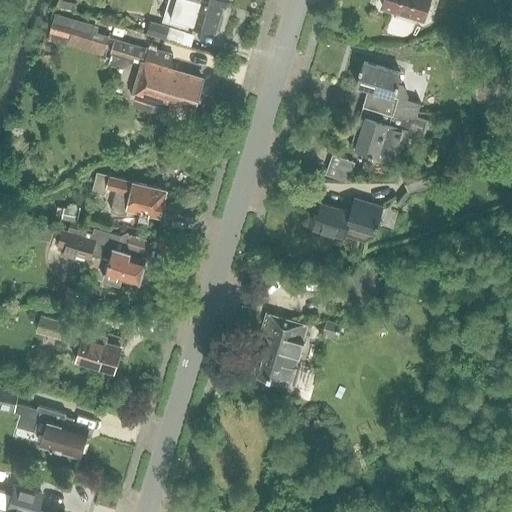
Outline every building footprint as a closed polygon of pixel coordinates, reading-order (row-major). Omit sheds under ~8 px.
[(173,0),(173,4),(191,9),(187,23),(216,31),(223,7),(200,0),(173,0)] [(424,20),(429,0),(384,0),(382,7),(424,20)] [(61,15),(60,21),(55,19),(48,41),(103,58),(109,37),(92,32),(93,28),(80,24),(81,21),(61,15)] [(166,39),(169,28),(150,22),(146,34),(166,39)] [(202,79),(169,69),(173,56),(149,49),(135,97),(161,105),(162,100),(193,109),(202,79)] [(404,85),(399,83),(397,83),(400,73),(364,62),(362,67),(361,67),(359,71),(361,71),(357,85),(374,90),(369,107),(428,126),(430,120),(417,116),(421,104),(408,100),(409,95),(404,85)] [(428,126),(369,107),(366,117),(364,116),(362,125),(357,124),(351,146),(401,162),(405,149),(414,151),(421,148),(428,126)] [(355,163),(333,155),(326,175),(346,182),(349,182),(350,178),(357,180),(359,174),(352,172),(355,163)] [(430,179),(441,176),(436,161),(403,173),(409,191),(432,183),(430,179)] [(160,216),(167,190),(133,182),(97,173),(93,193),(104,196),(105,194),(129,200),(127,208),(160,216)] [(348,224),(360,227),(376,233),(384,207),(356,199),(352,212),(321,202),(314,228),(344,237),(348,224)] [(78,221),(79,210),(63,208),(62,219),(78,221)] [(27,223),(23,233),(41,239),(44,229),(27,223)] [(130,254),(131,252),(132,249),(144,253),(150,234),(124,226),(121,234),(94,226),(92,232),(69,225),(68,230),(61,228),(56,245),(65,248),(62,257),(85,264),(87,257),(90,258),(91,255),(103,258),(103,256),(110,258),(105,272),(106,273),(103,279),(119,284),(121,278),(139,283),(146,259),(130,254)] [(353,305),(383,288),(368,263),(338,280),(353,305)] [(397,275),(387,281),(393,292),(403,285),(397,275)] [(437,278),(418,280),(418,287),(438,285),(437,278)] [(85,311),(90,295),(68,288),(63,304),(85,311)] [(268,343),(259,375),(289,384),(307,325),(267,314),(259,340),(268,343)] [(113,371),(120,345),(106,341),(108,336),(85,329),(86,328),(50,317),(46,333),(80,344),(75,360),(113,371)] [(338,337),(342,325),(326,320),(322,333),(338,337)] [(0,406),(15,410),(14,412),(20,414),(16,427),(42,434),(39,445),(81,457),(89,428),(72,423),(74,419),(65,416),(66,414),(38,406),(37,409),(15,404),(18,390),(0,386),(0,406)] [(40,511),(41,509),(34,507),(39,493),(10,484),(2,511),(0,509),(0,511),(40,511)]
